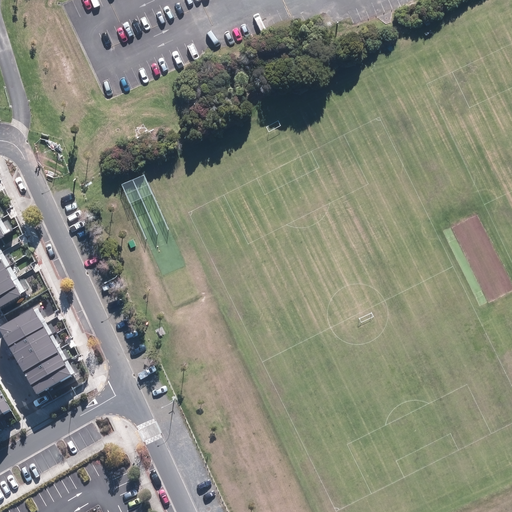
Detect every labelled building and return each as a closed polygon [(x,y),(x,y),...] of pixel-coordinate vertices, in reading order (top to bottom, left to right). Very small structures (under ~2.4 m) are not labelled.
[(5,214),(0,217),(0,252),(3,251),(0,245),(0,232),(12,226),(5,214)] [(3,251),(0,252),(0,285),(17,276),(3,251)] [(17,276),(0,285),(0,302),(24,289),(17,276)] [(49,294),(40,300),(48,312),(42,315),(46,321),(57,314),(54,310),(58,308),(49,294)] [(32,299),(0,316),(0,327),(5,337),(42,317),(32,299)] [(42,317),(5,337),(19,362),(56,342),(42,317)] [(56,342),(19,362),(33,390),(70,370),(56,342)] [(0,418),(4,416),(1,411),(14,403),(0,378),(0,418)]
